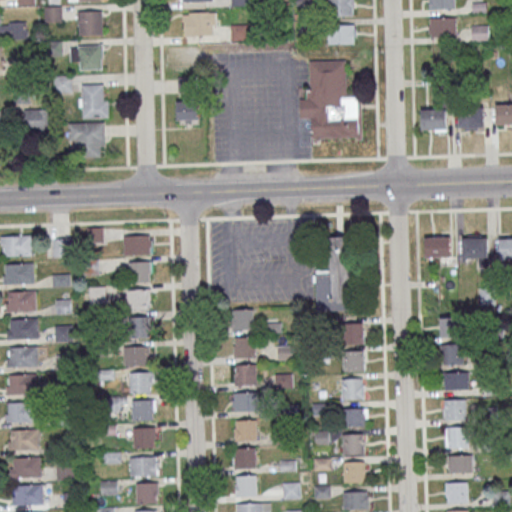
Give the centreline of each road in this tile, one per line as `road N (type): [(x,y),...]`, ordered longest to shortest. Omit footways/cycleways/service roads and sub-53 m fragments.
road 1 (residential): [(407,511),(390,0)]
road 2 (tertiary): [(511,182),(186,195)]
road 3 (residential): [(195,511),(186,195)]
road 4 (residential): [(148,195),(142,0)]
road 5 (tertiary): [(148,195),(0,200)]
